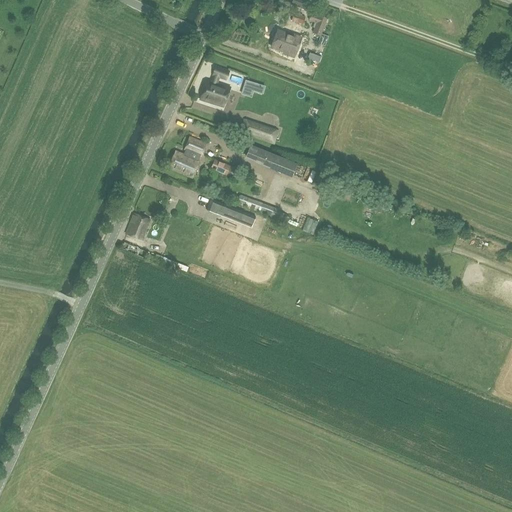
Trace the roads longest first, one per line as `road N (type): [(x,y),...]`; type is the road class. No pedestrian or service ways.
road 1 (tertiary): [(81,304),(201,34)]
road 2 (tertiary): [(0,484),(81,304)]
road 3 (unknown): [(329,0),(467,52)]
